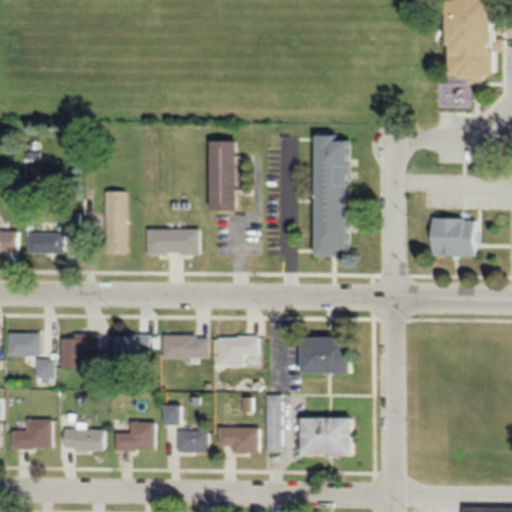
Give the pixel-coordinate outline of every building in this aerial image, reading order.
[(471,83),(471,78),(471,76),(463,76),(463,73),(455,73),(455,48),(457,48),(457,43),(455,43),(454,0),(500,0),(500,42),(497,42),(497,51),(500,51),(500,73),(491,73),(491,76),(485,76),(485,83),(471,83)] [(318,255),(351,255),(352,140),(340,140),(340,135),(319,135),(318,255)] [(240,140),(212,140),(212,210),(240,210),(240,140)] [(129,253),(129,191),(107,191),(107,253),(129,253)] [(435,217),(435,256),(480,256),(480,217),(435,217)] [(202,228),(149,228),(149,254),(202,254),(202,228)] [(0,229),(0,251),(20,251),(20,229),(0,229)] [(42,332),(11,332),(11,356),(42,356),(42,332)] [(88,368),(88,353),(102,353),(102,334),(64,334),(64,368),(88,368)] [(212,335),(166,334),(165,357),(211,357),(212,335)] [(153,335),(118,335),(118,358),(153,358),(153,335)] [(220,336),(220,365),(248,365),(248,355),(261,355),(261,336),(220,336)] [(355,336),(303,336),(303,374),(355,374),(355,336)] [(39,359),(39,377),(58,377),(58,359),(39,359)] [(283,453),(283,395),(268,395),(268,453),(283,453)] [(182,424),(182,404),(165,404),(165,424),(182,424)] [(355,454),(355,416),(304,416),(304,454),(355,454)] [(14,449),(54,449),(54,419),(26,419),(26,430),(14,430),(14,449)] [(66,450),(106,450),(106,430),(86,430),(86,421),(66,421),(66,450)] [(157,421),(130,421),(130,431),(117,431),(117,450),(157,450),(157,421)] [(231,452),(261,452),(261,428),(221,428),(221,447),(231,447),(231,452)] [(211,452),(211,430),(179,430),(179,452),(211,452)]
